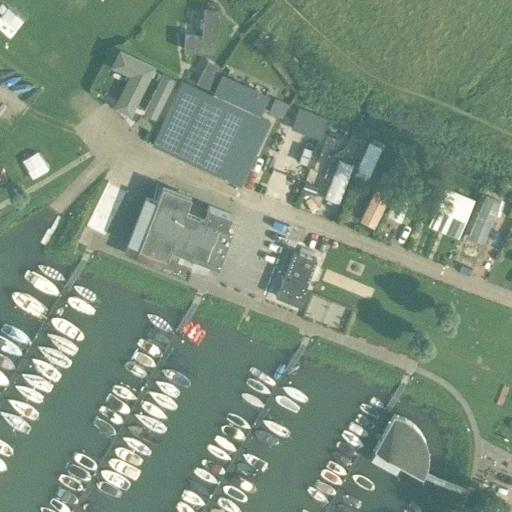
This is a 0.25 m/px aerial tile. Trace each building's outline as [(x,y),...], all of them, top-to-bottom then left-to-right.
[(8,0),(0,9),(0,24),(8,32),(29,10),(18,0),(8,0)] [(203,32),(185,31),(185,47),(218,48),(219,5),(204,5),(203,32)] [(177,73),(119,45),(99,88),(115,96),(110,106),(136,119),(142,107),(157,114),(177,73)] [(197,81),(210,86),(220,62),(207,57),(197,81)] [(181,79),(152,144),(218,175),(240,184),(269,120),(181,79)] [(299,104),(291,125),(317,135),(325,113),(299,104)] [(330,154),(325,173),(331,175),(326,194),(342,199),(353,160),(330,154)] [(375,223),(392,188),(377,181),(361,216),(375,223)] [(145,195),(127,242),(138,246),(166,257),(170,247),(188,254),(211,263),(217,265),(231,227),(225,225),(230,212),(208,204),(206,210),(204,209),(187,203),(190,195),(185,193),(162,184),(156,199),(145,195)] [(410,190),(396,186),(389,213),(404,217),(410,190)] [(294,247),(277,293),(300,301),(317,255),(294,247)] [(403,418),(392,415),(367,458),(395,474),(399,466),(422,478),(422,476),(425,470),(427,462),(427,453),(427,446),(424,438),(420,432),(414,425),(403,418)]
